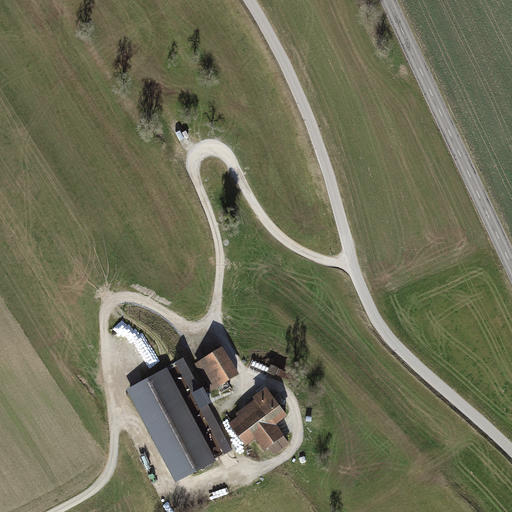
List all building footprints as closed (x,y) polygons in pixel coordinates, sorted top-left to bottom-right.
[(137,342),(140,351),(145,349),(151,366),(159,364),(154,348),(153,349),(149,338),(137,342)] [(222,344),(193,363),(211,391),(240,372),(222,344)] [(183,360),(175,364),(224,455),(232,451),(183,360)] [(168,370),(126,392),(176,485),(217,463),(168,370)] [(268,386),(224,419),(243,444),(255,435),(270,454),(289,440),(274,420),(287,411),(268,386)]
